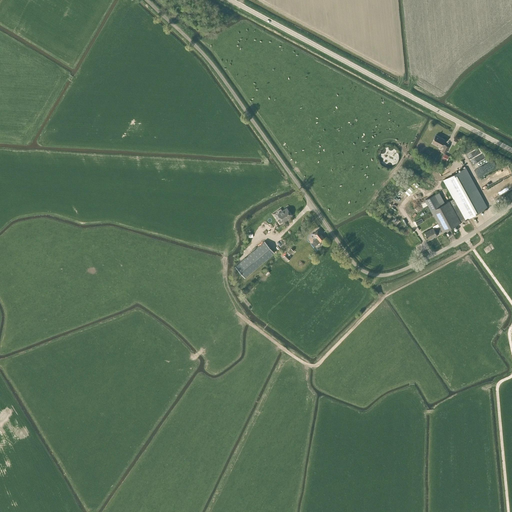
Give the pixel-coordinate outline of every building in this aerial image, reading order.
[(432,141),(441,146),(444,147),(442,151),(446,153),(449,146),(446,145),(445,145),(443,144),(445,140),(436,135),(432,141)] [(474,164),(476,169),(489,162),(487,157),(474,164)] [(425,232),(429,240),(438,235),(437,234),(443,231),(443,232),(461,222),(461,221),(465,219),(465,220),(487,207),(465,167),(443,180),(456,203),(452,205),(449,201),(441,205),(435,194),(425,200),(439,226),(434,229),(434,228),(425,232)] [(281,219),(278,221),(280,223),(292,215),(287,208),(277,215),(281,219)] [(316,238),(312,240),(316,245),(324,238),(321,234),(322,233),(319,229),(312,234),(316,238)] [(245,277),(274,253),(264,241),(235,266),(245,277)] [(283,256),(287,261),(291,257),(288,255),(289,254),(290,255),(293,251),(291,248),(283,256)]
